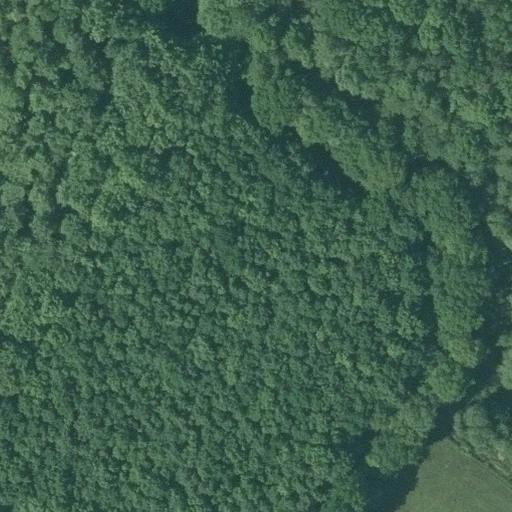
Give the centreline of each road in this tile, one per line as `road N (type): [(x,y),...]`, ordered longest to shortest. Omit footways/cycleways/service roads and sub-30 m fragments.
road 1 (track): [(404,387),(437,333),(434,218),(423,198),(148,0)]
road 2 (track): [(435,407),(472,349),(470,241)]
road 3 (track): [(310,511),(404,387)]
road 4 (track): [(511,464),(404,387)]
